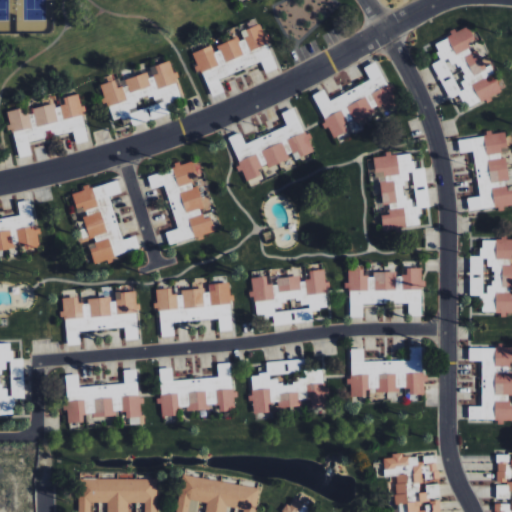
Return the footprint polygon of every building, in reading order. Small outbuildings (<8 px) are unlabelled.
[(219,78),(261,62),(265,72),(277,68),(260,24),(239,32),(240,37),(214,47),(213,45),(193,53),(210,97),(224,92),(219,78)] [(466,108),(505,90),(490,58),(482,62),(477,50),(472,52),(468,43),(474,40),(468,27),(434,43),(441,60),(432,64),(449,99),(460,94),(466,108)] [(370,82),(328,99),(325,90),(313,94),(326,129),(328,128),(332,138),(352,130),(350,126),(396,108),(377,62),(364,67),(370,82)] [(182,98),(171,64),(114,82),(114,80),(100,85),(104,98),(105,98),(112,120),(121,117),(124,128),(169,113),(166,103),(182,98)] [(8,111),(18,158),(32,155),(29,141),(73,131),(76,144),(88,141),(78,94),(63,97),(64,105),(55,107),(55,103),(31,109),(32,112),(22,114),(21,108),(8,111)] [(287,126),(245,143),(241,132),(228,137),(241,171),(243,171),(246,180),(260,175),(257,169),(266,165),(267,167),(292,158),(293,160),(314,152),(296,107),(281,113),(287,126)] [(479,196),(467,198),(469,212),(504,207),(504,206),(511,205),(511,190),(506,191),(505,181),(509,181),(505,155),(509,154),(505,131),(486,134),(486,136),(458,140),(460,153),(472,151),(479,196)] [(421,225),(419,208),(429,207),(424,168),(413,169),(411,153),(391,156),(391,154),(375,156),(380,206),(388,205),(389,214),(381,215),(382,230),(421,225)] [(165,185),(177,229),(165,232),(168,244),(200,236),(215,231),(210,216),(203,218),(201,209),(203,208),(197,186),(194,187),(191,178),(201,176),(196,159),(174,165),(175,168),(147,176),(151,189),(165,185)] [(110,195),(121,193),(118,180),(83,189),(84,190),(71,193),(76,211),(81,209),(89,242),(87,242),(93,262),(139,250),(136,236),(121,240),(110,195)] [(40,247),(31,200),(17,202),(19,215),(0,218),(0,249),(23,245),(24,250),(40,247)] [(422,316),(421,268),(404,268),(405,273),(363,274),(363,269),(348,269),(348,282),(345,282),(345,291),(349,291),(350,317),(363,317),(363,303),(382,303),(408,302),(408,316),(422,316)] [(313,321),(312,310),(329,308),(326,282),(325,282),(324,269),(308,271),(309,280),(300,281),(299,275),(276,278),(277,284),(267,285),(266,276),(251,278),(253,294),(254,294),(256,317),(273,315),(274,326),(313,321)] [(155,289),(156,303),(158,303),(160,337),(174,336),(173,322),(218,319),(219,331),(232,331),(229,282),(208,284),(208,289),(180,291),(180,294),(171,295),(171,288),(155,289)] [(139,340),(135,291),(113,293),(113,299),(77,301),(77,297),(61,298),(62,318),(64,318),(67,345),(80,344),(79,331),(124,328),(125,341),(139,340)] [(11,342),(0,342),(0,417),(14,417),(13,398),(23,398),(23,359),(11,359),(11,342)] [(424,394),(422,347),(409,347),(409,360),(364,362),(363,349),(350,349),(351,384),(351,397),(367,397),(367,392),(408,390),(408,395),(424,394)] [(511,420),(511,347),(504,347),(504,348),(469,347),(468,361),(482,361),(481,407),(468,407),(468,420),(511,420)] [(323,370),(305,370),(305,360),(290,361),(266,362),(267,374),(250,375),(251,401),(253,401),(253,413),(270,413),(270,407),(329,406),(329,387),(324,387),(323,370)] [(68,423),(85,422),(85,416),(125,414),(126,425),(143,424),(142,404),(139,404),(137,369),(123,370),(124,384),(79,387),(78,374),(65,375),(68,423)] [(438,455),(401,456),(401,453),(391,454),(391,458),(383,458),(384,477),(395,476),(396,511),(440,511),(440,499),(439,499),(438,455)] [(511,511),(511,454),(497,454),(496,502),(495,511),(511,511)] [(255,511),(259,488),(182,476),(176,511),(188,511),(191,501),(206,503),(205,511),(225,511),(226,507),(243,510),(242,511),(255,511)] [(106,511),(127,511),(128,503),(144,503),(144,511),(156,511),(156,479),(79,479),(78,511),(90,511),(91,503),(107,503),(106,511)] [(284,511),(307,511),(309,508),(293,498),(284,511)]
